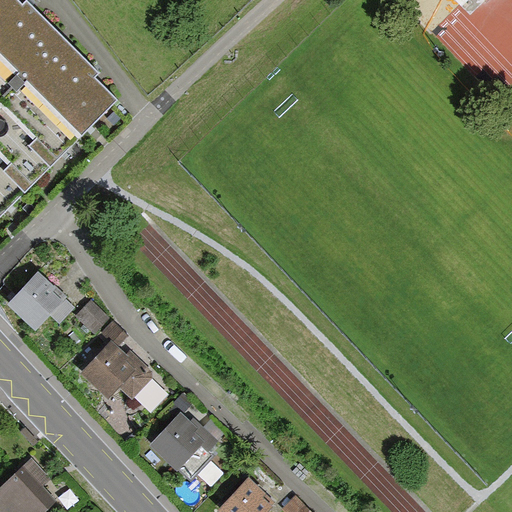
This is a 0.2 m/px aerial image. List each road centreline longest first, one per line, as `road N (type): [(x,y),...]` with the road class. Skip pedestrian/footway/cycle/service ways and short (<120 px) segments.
road 1 (residential): [(47,214),(152,334),(332,511)]
road 2 (residential): [(273,0),(47,214)]
road 3 (secondary): [(0,353),(149,511)]
